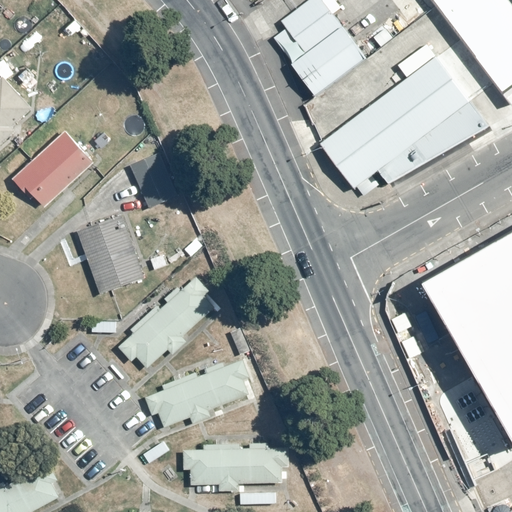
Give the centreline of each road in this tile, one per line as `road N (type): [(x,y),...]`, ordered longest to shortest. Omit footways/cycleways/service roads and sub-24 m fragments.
road 1 (secondary): [(318,267),(230,69),(185,0)]
road 2 (secondary): [(426,511),(318,267)]
road 3 (residential): [(318,267),(349,258),(511,168)]
